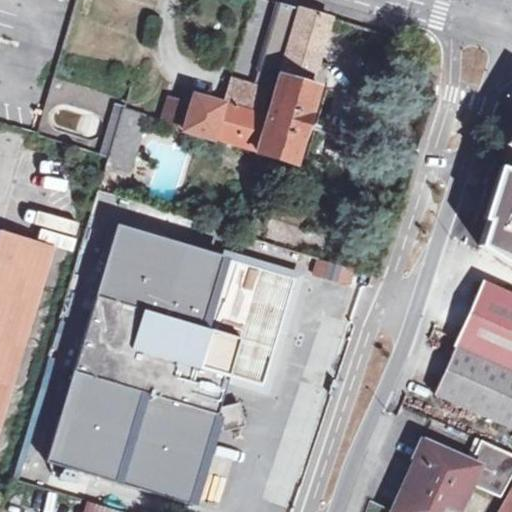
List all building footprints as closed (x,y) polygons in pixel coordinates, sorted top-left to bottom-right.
[(283,72),(295,31),(302,9),(282,3),(262,65),(283,72)] [(302,9),(295,31),(326,40),(333,18),(302,9)] [(283,72),(282,75),(312,84),(326,40),(295,31),(283,72)] [(282,75),(269,117),(259,149),(258,152),(296,164),(319,87),(312,84),(282,75)] [(228,87),(224,104),(262,115),(269,91),(232,78),(228,87)] [(213,138),(214,135),(224,104),(195,95),(192,104),(172,98),(164,121),(184,128),(184,129),(213,138)] [(262,115),(224,104),(214,135),(259,149),(269,117),(262,115)] [(116,105),(114,112),(123,114),(116,137),(107,134),(101,155),(107,157),(104,167),(128,174),(145,114),(126,107),(122,107),(116,105)] [(114,112),(107,134),(116,137),(123,114),(114,112)] [(511,165),(504,162),(480,239),(511,260),(511,165)] [(46,462),(189,505),(228,376),(198,367),(180,362),(132,347),(143,309),(191,324),(200,327),(221,257),(117,225),(46,462)] [(13,264),(21,238),(1,233),(0,237),(0,410),(42,272),(13,264)] [(49,247),(21,238),(13,264),(42,272),(49,247)] [(311,273),(340,280),(343,265),(314,259),(311,273)] [(511,289),(489,278),(459,343),(462,345),(457,356),(440,392),(511,425),(511,289)] [(200,327),(191,324),(180,362),(198,367),(210,330),(200,327)] [(412,475),(398,504),(415,511),(461,511),(475,484),(503,497),(511,480),(511,453),(492,444),(482,465),(475,461),(424,438),(415,456),(420,458),(412,475)] [(485,440),(475,461),(482,465),(492,444),(485,440)] [(511,511),(511,492),(500,511),(511,511)]
